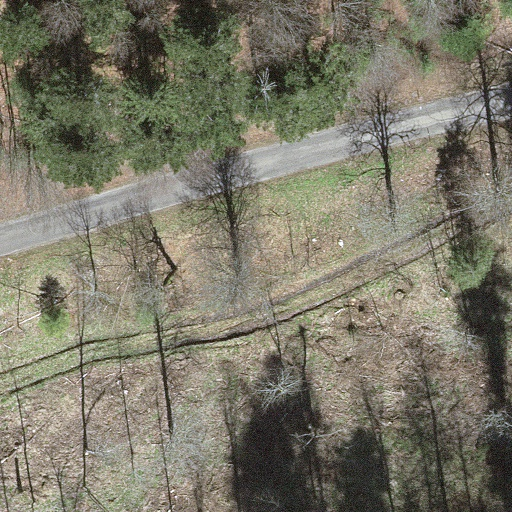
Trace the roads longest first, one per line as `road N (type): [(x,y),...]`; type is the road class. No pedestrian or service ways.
road 1 (track): [(511,200),(222,323),(0,385)]
road 2 (unclassified): [(0,239),(166,187),(511,99)]
